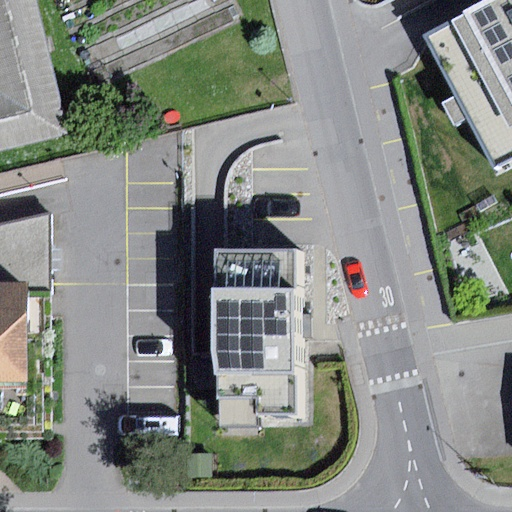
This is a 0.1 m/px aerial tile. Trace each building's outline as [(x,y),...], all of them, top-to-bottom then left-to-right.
[(0,0),(0,153),(72,137),(36,0),(0,0)] [(511,166),(511,0),(509,0),(430,41),(500,173),(511,166)] [(0,227),(0,283),(30,284),(49,284),(52,215),(0,227)] [(307,253),(222,253),(223,418),(307,418),(307,253)] [(0,283),(0,432),(30,433),(30,284),(0,283)]
